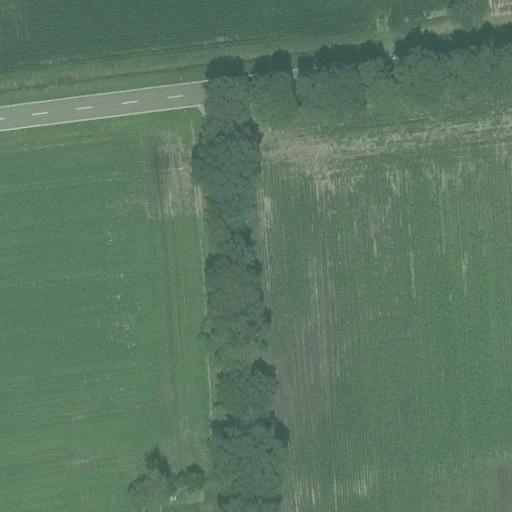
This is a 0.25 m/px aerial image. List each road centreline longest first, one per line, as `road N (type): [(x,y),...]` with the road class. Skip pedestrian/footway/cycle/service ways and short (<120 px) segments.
road 1 (tertiary): [(0,127),(511,66)]
road 2 (track): [(216,103),(240,511)]
